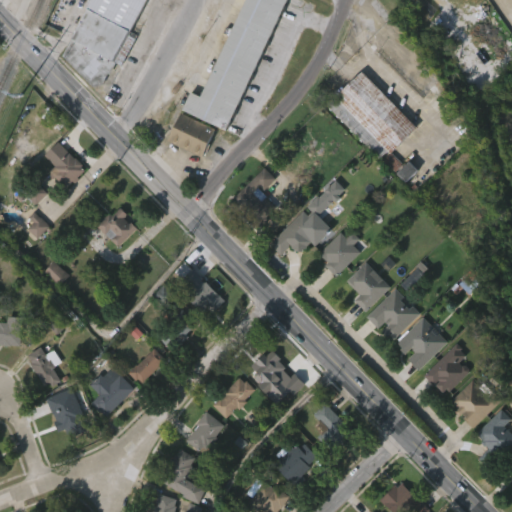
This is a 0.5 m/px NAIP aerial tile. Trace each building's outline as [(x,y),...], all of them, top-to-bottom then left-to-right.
[(19,0),(0,0),(14,9),(19,0)] [(138,34),(121,65),(119,63),(114,74),(112,73),(105,85),(95,86),(65,53),(74,39),(72,38),(89,7),(87,6),(90,0),(146,0),(130,30),(138,34)] [(287,0),(227,130),(183,109),(192,90),(202,95),(246,0),(287,0)] [(511,0),(489,0),(511,36),(511,0)] [(418,127),(392,152),(389,149),(378,160),(326,105),(364,70),(418,127)] [(377,196),(412,161),(357,106),(323,140),(377,196)] [(211,144),(205,156),(203,155),(202,156),(169,140),(183,112),(216,128),(209,143),(211,144)] [(164,176),(198,191),(210,165),(175,150),(164,176)] [(70,151),(84,164),(82,166),(85,169),(78,177),(79,178),(75,182),(74,181),(67,188),(55,176),(53,178),(49,174),(52,172),(50,170),(70,151)] [(279,207),(267,219),(256,208),(248,216),(232,200),(265,166),(278,179),(264,193),(279,207)] [(48,192),(38,204),(29,196),(23,202),(17,196),(33,179),(48,192)] [(82,204),(66,186),(45,206),(62,223),(82,204)] [(413,205),(405,196),(392,207),(401,216),(413,205)] [(271,213),(260,202),(229,232),(257,260),(274,243),(258,226),(271,213)] [(128,215),(125,218),(130,223),(132,221),(138,227),(119,246),(98,224),(110,212),(112,215),(120,207),(128,215)] [(313,241),(304,251),(296,250),(291,245),(281,254),(270,243),(304,210),(319,225),(308,235),(313,241)] [(32,238),(44,228),(34,217),(22,228),(32,238)] [(362,252),(337,277),(326,266),(330,262),(320,253),(342,231),(362,252)] [(134,262),(114,241),(94,260),(114,281),(134,262)] [(265,277),(276,289),(286,279),(294,287),(307,275),(302,270),(313,260),(299,245),(265,277)] [(72,275),(60,286),(45,271),(56,259),(72,275)] [(315,288),(324,296),(320,300),(332,311),(356,285),(349,279),(353,276),(338,262),(315,288)] [(393,288),(367,312),(355,299),(360,294),(348,280),(368,262),(393,288)] [(202,276),(226,300),(215,311),(212,307),(210,310),(208,308),(204,313),(189,298),(196,292),(193,289),(192,290),(190,289),(187,293),(179,285),(183,281),(182,280),(194,268),(202,276)] [(402,299),(410,308),(413,305),(421,313),(395,339),(384,330),(389,325),(386,321),(380,327),(368,315),(396,288),(405,297),(402,299)] [(55,320),(65,309),(50,295),(39,306),(55,320)] [(342,315),(355,329),(349,334),(360,346),(386,321),(362,296),(342,315)] [(219,334),(190,303),(173,318),(202,349),(219,334)] [(183,344),(174,353),(159,337),(178,318),(176,316),(183,309),(195,321),(191,325),(194,328),(189,332),(192,335),(183,344)] [(23,317),(21,346),(1,345),(0,344),(0,321),(8,322),(8,316),(23,317)] [(434,332),(438,337),(441,333),(449,342),(421,371),(409,359),(416,352),(412,348),(407,354),(401,349),(404,346),(399,342),(424,316),(432,324),(429,327),(434,332)] [(416,348),(408,340),(405,343),(396,333),(399,331),(391,323),(362,350),(375,364),(377,362),(388,374),(416,348)] [(470,372),(450,392),(448,389),(444,393),(437,385),(440,381),(439,380),(434,384),(425,375),(458,342),(463,348),(461,350),(467,355),(460,362),(470,368),(470,372)] [(42,347),(47,355),(54,350),(62,362),(54,369),(63,382),(55,388),(51,382),(46,385),(31,363),(33,362),(28,355),(42,347)] [(166,360),(144,383),(138,378),(137,379),(129,372),(137,364),(138,366),(155,348),(167,359),(166,360)] [(268,348),(271,352),(274,349),(283,358),(280,361),(286,367),(277,377),(275,375),(274,376),(279,381),(282,378),(293,388),(281,400),(256,375),(258,373),(254,369),(259,364),(256,362),(268,348)] [(188,364),(180,357),(181,355),(175,349),(155,371),(170,385),(188,364)] [(443,376),(419,350),(391,376),(403,389),(402,391),(414,404),(443,376)] [(117,365),(124,373),(122,375),(135,389),(107,416),(93,402),(101,394),(90,383),(101,373),(104,376),(113,367),(114,368),(117,365)] [(240,377),(246,382),(247,381),(256,389),(246,400),(249,402),(241,410),(238,407),(227,418),(213,405),(221,397),(223,399),(227,394),(225,393),(240,377)] [(465,405),(456,396),(462,389),(450,378),(420,409),(440,430),(465,405)] [(473,380),(491,397),(495,392),(503,400),(475,429),(464,418),(466,416),(463,413),(460,416),(456,412),(460,408),(453,401),(473,380)] [(57,396),(50,383),(41,388),(37,381),(23,388),(40,422),(56,413),(49,401),(57,396)] [(125,406),(137,418),(161,394),(150,382),(125,406)] [(273,438),(286,425),(290,429),(299,419),(265,384),(248,401),(255,408),(249,413),(273,438)] [(71,392),(88,428),(79,433),(77,430),(68,434),(66,429),(61,431),(56,419),(71,412),(69,407),(64,410),(59,397),(71,392)] [(87,437),(101,451),(131,422),(108,399),(87,419),(96,428),(87,437)] [(342,439),(332,449),(321,438),(331,427),(317,412),(326,403),(352,429),(342,439)] [(511,432),(511,446),(490,468),(480,458),(489,449),(481,442),(485,439),(479,433),(503,409),(511,418),(511,419),(505,426),(511,432)] [(214,445),(210,450),(205,446),(201,451),(187,440),(199,425),(197,423),(207,411),(225,425),(216,437),(219,439),(214,445)] [(208,438),(222,453),(251,425),(237,411),(208,438)] [(445,436),(469,462),(493,438),(469,413),(445,436)] [(56,468),(82,458),(68,422),(42,431),(56,468)] [(322,462),(313,472),(326,484),(347,463),(320,437),(309,449),(322,462)] [(302,440),(318,455),(309,464),(312,466),(292,486),(272,467),(280,459),(277,455),(289,443),(294,448),(302,440)] [(471,469),(484,482),(474,492),(484,501),(511,472),(499,460),(507,453),(496,443),(471,469)] [(220,458),(203,445),(181,474),(198,487),(220,458)] [(181,449),(196,457),(192,465),(196,469),(191,478),(188,476),(186,479),(206,491),(199,503),(164,481),(167,475),(165,474),(176,455),(177,456),(181,449)] [(297,511),(317,491),(299,475),(290,485),(284,479),(267,497),(283,511),(297,511)] [(263,480),(291,496),(283,509),(281,508),(278,511),(253,511),(246,507),(263,480)] [(181,511),(191,491),(175,483),(162,511),(181,511)] [(403,483),(431,511),(430,511),(394,511),(381,499),(396,484),(399,487),(403,483)] [(175,505),(177,506),(175,511),(149,511),(150,511),(152,511),(154,505),(158,506),(159,503),(156,502),(159,493),(177,499),(175,505)]
